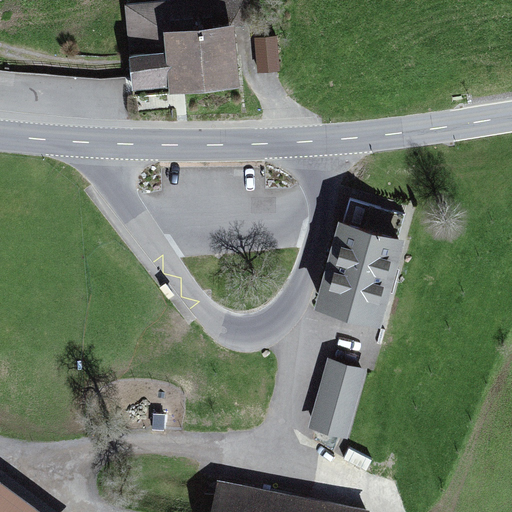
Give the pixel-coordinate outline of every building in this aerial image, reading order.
[(254,1),(127,13),(136,105),(248,94),(242,30),(256,29),(254,1)] [(259,71),(283,69),(281,37),(257,38),(259,71)] [(350,198),(321,300),(375,316),(405,214),(350,198)] [(368,379),(327,369),(311,434),(353,444),(368,379)] [(38,511),(0,485),(0,511),(38,511)] [(359,511),(224,487),(219,511),(359,511)]
